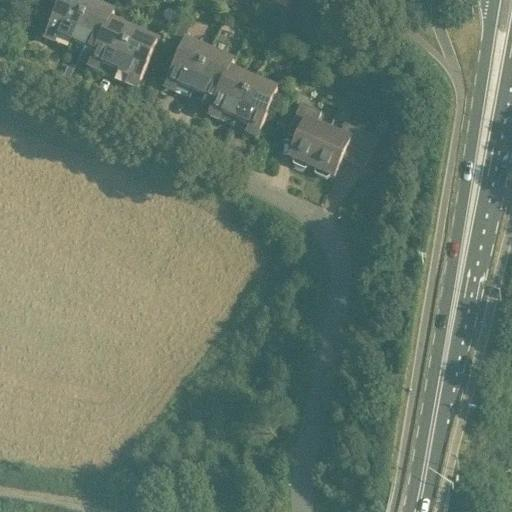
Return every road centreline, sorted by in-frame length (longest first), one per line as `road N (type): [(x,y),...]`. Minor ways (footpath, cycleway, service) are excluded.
road 1 (unclassified): [(307,511),(310,450),(341,296),(329,238),(310,216),(230,172),(0,70)]
road 2 (primary): [(416,511),(463,246)]
road 3 (primary): [(493,2),(463,246)]
road 4 (primary): [(463,246),(509,58)]
